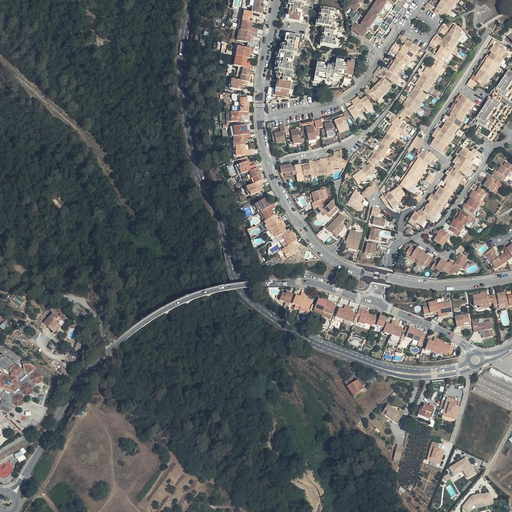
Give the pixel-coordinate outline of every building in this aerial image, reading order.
[(294,0),(294,7),(293,7),(292,10),(291,10),(290,14),(288,14),(288,18),(289,18),(288,25),(291,25),(290,28),(304,30),(304,27),(302,27),(303,20),(302,19),(302,16),(304,16),(305,12),(307,12),(307,9),(309,9),(311,1),(312,1),(312,0),(294,0)] [(353,0),(349,6),(354,10),(349,19),(356,24),(362,15),(357,11),(362,3),(362,4),(364,0),(353,0)] [(377,0),(360,26),(356,23),(351,30),(373,45),(377,39),(380,40),(381,39),(389,27),(398,14),(407,1),(407,0),(377,0)] [(440,0),(440,1),(442,2),(451,8),(455,2),(452,0),(440,0)] [(451,8),(442,2),(437,8),(440,10),(438,13),(443,16),(444,13),(447,15),(451,8)] [(263,10),(264,6),(256,4),(252,4),(250,12),(254,13),(256,13),(255,18),(262,19),(264,19),(266,10),(263,10)] [(336,16),(321,14),(319,28),(317,28),(316,32),(323,33),(323,36),(325,36),(324,44),(322,44),(321,47),(323,48),(323,52),(337,54),(340,34),(332,34),(333,30),(334,30),(335,23),(337,24),(338,20),(336,19),(336,16)] [(261,24),(262,19),(255,18),(253,18),(245,16),(244,26),(254,27),(255,23),(261,24)] [(244,26),(242,25),(240,35),(258,38),(259,33),(254,32),(254,27),(244,26)] [(456,34),(453,38),(462,45),(466,38),(464,36),(466,33),(461,30),(457,35),(456,34)] [(258,38),(240,35),(239,46),(251,48),(252,42),(258,43),(258,38)] [(449,42),(448,44),(458,51),(462,45),(453,38),(450,43),(449,42)] [(304,45),(288,43),(287,46),(289,46),(288,50),(287,50),(286,57),(284,57),(283,60),(282,64),(281,63),(280,67),(282,67),(281,74),(283,74),(283,77),(284,78),(283,81),(282,81),(282,85),(283,85),(283,88),(281,88),(279,102),(295,104),(295,101),(297,102),(298,98),(300,98),(300,94),(298,94),(299,87),(298,87),(298,83),(300,83),(300,80),(298,79),(299,76),(297,76),(297,72),(296,72),(297,65),(298,65),(299,62),(300,62),(300,59),(302,59),(303,52),(304,52),(305,49),(303,49),(304,45)] [(492,52),(501,58),(506,51),(503,49),(505,46),(501,43),(499,47),(495,44),(491,51),(492,52)] [(454,57),(458,51),(448,44),(446,47),(446,48),(445,50),(446,51),(454,57)] [(409,48),(407,50),(418,57),(422,52),(412,46),(410,49),(409,48)] [(404,57),(414,64),(418,57),(407,50),(406,53),(407,54),(404,57)] [(454,57),(446,51),(443,55),(445,56),(441,61),(445,64),(448,61),(451,63),(454,57)] [(237,61),(248,63),(252,64),(253,58),(255,59),(256,55),(239,52),(239,57),(238,56),(237,61)] [(488,54),(486,57),(498,65),(503,59),(501,58),(492,52),(491,55),(488,54)] [(414,64),(404,57),(402,61),(401,60),(399,62),(400,63),(410,70),(414,64)] [(498,65),(486,57),(484,60),(486,62),(484,65),(494,71),(498,65)] [(248,63),(237,61),(236,66),(238,66),(237,71),(246,73),(252,74),(253,70),(247,69),(248,63)] [(431,70),(439,75),(440,76),(445,69),(442,67),(444,64),(439,61),(436,67),(434,66),(431,70)] [(359,63),(356,62),(355,64),(348,64),(348,65),(344,65),(344,63),(340,63),(340,68),(336,67),(336,69),(328,68),(328,70),(324,70),(324,68),(321,67),(319,83),(330,84),(330,83),(334,83),(334,81),(338,81),(338,78),(342,78),(342,80),(346,81),(346,79),(352,79),(352,78),(357,78),(359,63)] [(406,75),(410,70),(400,63),(398,66),(396,64),(394,67),(406,75)] [(494,71),(484,65),(483,67),(480,66),(478,69),(481,70),(490,77),(494,71)] [(406,75),(394,67),(392,70),(394,72),(392,75),(402,81),(406,75)] [(425,73),(435,80),(439,75),(431,70),(427,67),(426,69),(427,70),(425,73)] [(486,83),(490,77),(481,70),(476,77),(479,78),(477,82),(481,85),(484,82),(486,83)] [(511,72),(510,71),(500,86),(499,85),(496,89),(500,91),(498,94),(511,103),(511,72)] [(252,79),(252,74),(246,73),(245,78),(244,78),(244,81),(245,82),(244,86),(249,87),(253,88),(254,80),(252,79)] [(420,79),(431,86),(435,80),(425,73),(423,76),(422,76),(420,79)] [(398,87),(402,81),(392,75),(391,74),(389,77),(390,78),(388,80),(398,87)] [(416,85),(417,86),(427,92),(431,86),(420,79),(418,82),(416,85)] [(478,84),(471,80),(467,85),(474,90),(478,84)] [(249,87),(244,86),(233,84),(231,95),(242,96),(242,91),(248,92),(249,87)] [(383,85),(378,89),(385,97),(390,92),(389,90),(391,87),(387,84),(385,87),(383,85)] [(411,93),(422,101),(428,93),(427,92),(417,86),(414,91),(413,90),(411,93)] [(385,97),(378,89),(373,95),(370,93),(368,95),(376,103),(378,101),(381,103),(385,99),(384,98),(385,97)] [(410,97),(408,100),(416,106),(418,107),(422,101),(411,93),(409,96),(410,97)] [(460,101),(470,108),(474,102),(463,94),(462,97),(460,96),(458,99),(460,101)] [(505,107),(494,99),(492,102),(488,100),(486,102),(488,103),(478,118),(480,120),(479,123),(482,126),(479,129),(482,131),(481,133),(494,142),(511,114),(511,106),(507,104),(505,107)] [(416,106),(408,100),(405,104),(404,103),(403,105),(404,106),(412,111),(416,106)] [(358,103),(365,114),(368,112),(370,114),(376,110),(370,101),(364,105),(362,101),(358,103)] [(454,106),(466,114),(470,108),(460,101),(458,104),(456,102),(454,106)] [(240,113),(241,117),(249,117),(251,117),(250,107),(248,107),(248,103),(241,104),(242,109),(239,109),(239,113),(240,113)] [(365,114),(358,103),(355,106),(357,109),(352,113),(357,122),(363,119),(361,116),(365,114)] [(412,111),(404,106),(401,111),(402,112),(400,116),(405,120),(406,117),(408,118),(413,112),(412,111)] [(466,114),(454,106),(452,108),(453,110),(452,113),(462,120),(466,114)] [(463,121),(462,120),(452,113),(450,117),(447,115),(446,117),(459,127),(463,121)] [(249,117),(241,117),(230,118),(231,131),(243,129),(243,123),(249,122),(249,117)] [(393,122),(400,127),(405,130),(408,124),(398,117),(396,120),(394,119),(393,122)] [(446,122),(445,125),(455,132),(459,127),(446,117),(444,120),(446,122)] [(400,127),(393,122),(387,132),(396,138),(400,132),(397,130),(400,127)] [(348,127),(346,123),(339,126),(344,138),(351,135),(350,131),(352,130),(350,126),(348,127)] [(455,132),(445,125),(443,128),(440,126),(438,129),(451,138),(455,132)] [(337,139),(335,128),(328,129),(329,134),(325,135),(325,140),(330,139),(330,141),(337,139)] [(451,138),(438,129),(436,132),(438,134),(436,137),(447,144),(451,138)] [(233,144),(252,140),(251,137),(249,137),(248,132),(232,135),(233,144)] [(317,136),(317,132),(310,133),(311,145),(319,144),(318,141),(322,140),(321,135),(317,136)] [(391,144),(396,138),(387,132),(380,141),(382,142),(387,145),(388,143),(391,144)] [(286,148),(283,135),(280,136),(276,136),(277,142),(274,142),(275,148),(278,147),(278,150),(286,148)] [(303,147),(301,135),(294,136),(296,148),(303,147)] [(447,144),(436,137),(435,136),(433,140),(434,141),(432,144),(433,145),(442,151),(447,144)] [(233,144),(235,153),(248,151),(247,145),(253,144),(252,140),(233,144)] [(387,145),(382,142),(376,151),(380,154),(382,151),(385,153),(390,147),(387,145)] [(443,155),(449,159),(454,151),(448,148),(443,155)] [(463,156),(469,160),(473,154),(463,148),(461,151),(460,150),(458,153),(463,156)] [(249,158),(248,151),(235,153),(237,164),(256,160),(255,157),(249,158)] [(382,155),(380,154),(376,151),(375,151),(368,160),(372,163),(374,160),(377,162),(382,155)] [(419,158),(420,158),(430,165),(434,168),(438,162),(433,159),(432,158),(434,155),(428,151),(426,154),(424,153),(422,155),(421,155),(419,158)] [(330,158),(330,161),(331,169),(338,168),(338,164),(342,163),(341,159),(341,154),(335,156),(335,157),(330,158)] [(457,161),(469,169),(471,167),(473,163),(469,160),(463,156),(460,159),(458,158),(457,161)] [(327,158),(323,159),(325,174),(332,173),(331,170),(331,169),(330,161),(327,161),(327,158)] [(420,158),(413,168),(421,173),(424,175),(427,171),(426,170),(430,165),(420,158)] [(325,174),(323,159),(318,160),(319,162),(316,163),(317,176),(325,174)] [(308,164),(309,167),(310,177),(317,176),(316,163),(312,163),(311,160),(308,161),(308,164)] [(469,169),(457,161),(454,164),(457,166),(455,169),(465,175),(469,169)] [(290,166),(290,164),(278,166),(280,173),(291,171),(291,175),(295,175),(294,166),(290,166)] [(310,178),(310,177),(309,167),(306,167),(305,164),(301,165),(303,180),(310,178)] [(369,164),(361,169),(362,170),(367,177),(373,173),(371,171),(373,170),(369,164)] [(303,180),(301,165),(298,165),(298,168),(294,169),(296,181),(303,180)] [(242,181),(259,174),(258,170),(253,172),(251,166),(237,171),(240,181),(242,181)] [(411,166),(404,175),(407,177),(413,168),(411,166)] [(418,177),(421,173),(413,168),(407,177),(417,183),(420,178),(418,177)] [(360,182),(367,177),(362,170),(361,169),(352,177),(355,182),(359,179),(360,182)] [(449,175),(460,183),(464,177),(454,170),(451,169),(448,172),(447,174),(449,175)] [(511,173),(509,172),(507,171),(503,176),(501,175),(498,178),(507,184),(509,181),(511,182),(511,173)] [(247,194),(265,187),(266,187),(263,178),(261,179),(259,174),(242,181),(247,194)] [(400,186),(407,177),(404,175),(398,184),(400,186)] [(455,189),(460,183),(449,175),(446,179),(447,180),(445,183),(448,185),(447,187),(453,192),(455,189)] [(417,183),(407,177),(400,186),(408,191),(411,187),(413,189),(417,183)] [(503,186),(494,180),(492,183),(493,185),(489,191),(498,197),(502,191),(501,190),(503,186)] [(265,187),(247,194),(251,203),(266,198),(264,192),(267,191),(265,187)] [(391,193),(398,203),(402,200),(400,197),(403,194),(399,187),(391,193)] [(417,194),(415,197),(421,200),(422,198),(427,191),(421,187),(417,194)] [(436,193),(437,194),(447,201),(451,195),(453,192),(447,187),(444,191),(441,188),(439,191),(438,190),(436,193)] [(399,204),(398,203),(391,193),(390,192),(387,194),(388,196),(385,197),(384,195),(383,196),(381,198),(385,203),(388,202),(392,209),(399,204)] [(476,203),(483,208),(486,204),(491,197),(484,192),(481,197),(479,195),(474,202),(476,203)] [(364,198),(354,194),(348,206),(354,209),(356,205),(360,207),(364,198)] [(443,207),(447,201),(437,194),(435,196),(434,195),(431,199),(443,207)] [(315,209),(317,215),(325,210),(324,207),(328,206),(325,196),(315,199),(317,208),(315,209)] [(429,206),(439,213),(443,207),(431,199),(429,202),(431,203),(429,206)] [(262,220),(274,212),(271,208),(273,207),(273,206),(271,203),(266,206),(264,204),(255,210),(256,212),(258,211),(262,220)] [(483,208),(476,203),(471,210),(470,210),(468,212),(477,218),(478,215),(480,216),(484,209),(483,208)] [(492,208),(486,204),(483,208),(484,209),(489,212),(492,208)] [(435,219),(439,213),(429,206),(428,205),(426,208),(426,209),(422,216),(427,219),(429,215),(435,219)] [(375,217),(374,218),(373,224),(384,228),(386,221),(382,220),(383,216),(378,215),(379,210),(372,208),(370,215),(375,217)] [(326,209),(325,210),(317,215),(321,219),(324,217),(326,219),(328,217),(334,223),(342,216),(334,209),(330,213),(326,209)] [(274,212),(262,220),(260,222),(265,230),(267,228),(278,222),(275,217),(278,215),(276,211),(274,212)] [(426,221),(417,215),(412,222),(415,224),(413,228),(416,230),(419,227),(422,229),(426,221)] [(464,220),(461,226),(468,231),(469,232),(474,226),(477,229),(480,225),(474,221),(474,222),(465,216),(463,219),(464,220)] [(348,225),(344,221),(329,235),(332,239),(334,238),(335,236),(341,241),(346,244),(351,235),(345,229),(348,225)] [(273,237),(285,229),(283,224),(281,225),(278,222),(267,228),(270,233),(270,232),(273,237)] [(464,237),(468,231),(461,226),(459,225),(455,231),(457,233),(455,236),(464,242),(467,239),(464,237)] [(285,229),(273,237),(276,242),(277,241),(279,244),(286,240),(290,238),(287,233),(289,232),(286,228),(285,229)] [(368,241),(372,242),(373,239),(378,240),(380,233),(371,231),(368,241)] [(455,240),(449,236),(446,241),(443,239),(439,246),(447,251),(455,240)] [(292,252),(300,247),(296,240),(294,241),(292,237),(290,238),(286,240),(289,243),(287,244),(292,252)] [(358,238),(353,237),(351,241),(348,252),(352,253),(353,251),(362,254),(365,240),(358,238)] [(389,244),(378,240),(373,239),(372,242),(377,243),(376,245),(388,249),(389,244)] [(376,248),(367,245),(364,256),(373,258),(376,248)] [(411,256),(415,248),(410,246),(406,254),(411,256)] [(292,252),(285,256),(284,257),(288,263),(289,262),(291,265),(302,259),(299,253),(302,252),(300,247),(292,252)] [(411,258),(422,265),(427,258),(428,256),(421,252),(420,255),(414,251),(411,258)] [(501,274),(511,265),(506,258),(502,262),(497,256),(499,255),(497,252),(491,256),(489,258),(491,260),(501,274)] [(427,258),(422,265),(421,267),(427,271),(428,270),(431,272),(437,262),(434,260),(433,262),(427,258)] [(455,265),(453,268),(450,272),(462,279),(471,267),(470,266),(472,263),(465,258),(462,262),(464,262),(460,268),(455,265)] [(447,277),(450,272),(453,268),(446,264),(444,267),(441,265),(435,274),(437,276),(440,273),(447,277)] [(505,293),(493,295),(494,303),(495,306),(507,304),(505,293)] [(507,304),(495,306),(495,308),(510,306),(508,293),(505,293),(507,304)] [(475,306),(494,303),(493,295),(488,296),(487,294),(474,296),(475,306)] [(297,300),(289,297),(288,300),(286,299),(283,307),(293,310),(297,300)] [(296,309),(305,313),(309,300),(305,299),(304,303),(299,302),(296,309)] [(309,300),(305,313),(312,316),(316,308),(311,306),(313,301),(309,300)] [(439,312),(438,305),(437,301),(429,302),(430,306),(424,307),(425,316),(431,315),(435,315),(435,312),(439,312)] [(452,303),(438,305),(439,312),(439,314),(444,314),(444,317),(448,316),(454,316),(452,303)] [(328,317),(332,306),(328,305),(327,307),(325,306),(322,305),(318,314),(328,317)] [(335,307),(332,306),(328,317),(336,321),(340,311),(337,310),(334,309),(335,307)] [(339,322),(348,325),(353,312),(349,310),(347,315),(342,313),(339,322)] [(358,313),(353,312),(348,325),(357,328),(361,320),(356,318),(358,313)] [(377,331),(378,329),(380,322),(373,319),(371,318),(372,316),(364,313),(362,320),(365,321),(362,328),(369,330),(370,329),(377,331)] [(471,323),(470,315),(463,316),(456,317),(458,327),(465,326),(464,323),(471,323)] [(380,322),(378,329),(388,333),(391,323),(385,321),(384,323),(380,322)] [(478,324),(478,321),(474,322),(475,333),(485,332),(486,340),(495,339),(492,322),(478,324)] [(44,336),(50,341),(60,333),(54,326),(44,336)] [(396,340),(401,327),(398,326),(396,330),(392,328),(388,337),(396,340)] [(401,327),(396,340),(404,343),(408,334),(403,332),(405,328),(401,327)] [(417,345),(420,335),(414,333),(414,334),(410,332),(407,339),(411,341),(410,343),(417,345)] [(50,341),(54,345),(63,336),(60,333),(50,341)] [(420,335),(417,345),(424,347),(424,346),(428,347),(430,340),(427,339),(428,338),(420,335)] [(438,358),(443,344),(443,343),(440,342),(438,347),(433,345),(430,355),(438,358)] [(447,346),(443,344),(438,358),(444,360),(445,358),(452,360),(454,356),(458,358),(460,353),(448,348),(447,348),(447,346)] [(43,384),(45,379),(46,377),(41,373),(38,373),(35,371),(37,369),(37,368),(36,367),(35,366),(32,364),(28,364),(25,364),(26,368),(22,370),(21,366),(16,363),(15,364),(14,363),(15,362),(14,360),(11,357),(7,355),(7,353),(0,353),(0,409),(6,411),(11,408),(22,406),(25,398),(26,397),(27,396),(33,394),(35,387),(38,385),(43,384)] [(349,389),(356,399),(361,396),(360,394),(365,391),(359,382),(349,389)] [(448,409),(446,416),(454,418),(458,405),(453,404),(454,399),(447,397),(444,408),(445,408),(448,409)] [(388,413),(386,415),(398,425),(405,414),(400,410),(398,413),(389,406),(385,410),(388,413)] [(422,414),(420,413),(419,416),(419,417),(429,421),(434,409),(425,406),(422,414)] [(433,454),(431,460),(439,463),(443,450),(438,449),(439,444),(432,442),(429,452),(430,453),(433,454)] [(400,464),(404,449),(398,447),(395,463),(400,464)] [(24,453),(26,451),(25,448),(15,453),(19,462),(26,459),(24,453)] [(124,454),(122,457),(119,461),(121,462),(119,465),(122,467),(124,465),(122,463),(128,457),(124,454)] [(131,460),(128,457),(122,463),(124,465),(125,466),(126,466),(131,460)] [(467,457),(449,467),(454,476),(464,470),(468,478),(476,473),(467,457)] [(134,462),(131,460),(126,466),(129,469),(134,462)] [(472,495),(463,507),(469,511),(475,505),(484,502),(484,504),(494,502),(492,492),(482,494),(482,493),(472,495)]
